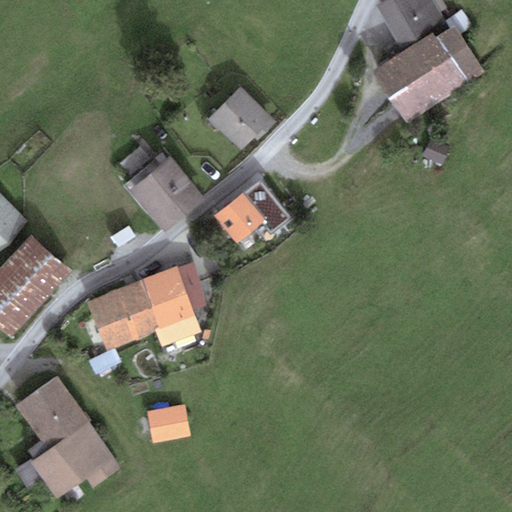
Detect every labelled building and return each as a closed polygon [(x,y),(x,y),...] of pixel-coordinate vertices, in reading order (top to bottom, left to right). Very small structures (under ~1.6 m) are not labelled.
[(448,21),(434,0),(378,0),(376,2),(403,45),(371,64),(385,86),(406,120),(485,71),(453,18),(448,21)] [(275,117),(239,82),(207,115),(240,147),(253,134),(256,136),(275,117)] [(204,192),(167,148),(125,183),(162,227),(204,192)] [(260,175),(213,211),(237,241),(263,221),(274,234),(294,219),(260,175)] [(0,247),(25,221),(0,197),(0,247)] [(111,237),(118,248),(134,238),(127,228),(111,237)] [(68,276),(31,239),(0,270),(0,327),(8,336),(68,276)] [(191,264),(142,284),(159,326),(167,345),(205,330),(196,310),(208,305),(191,264)] [(109,346),(159,326),(142,284),(92,305),(109,346)] [(122,464),(54,371),(16,398),(49,444),(18,466),(32,486),(43,478),(56,496),(84,475),(92,486),(122,464)] [(187,403),(148,408),(152,444),(191,438),(187,403)]
